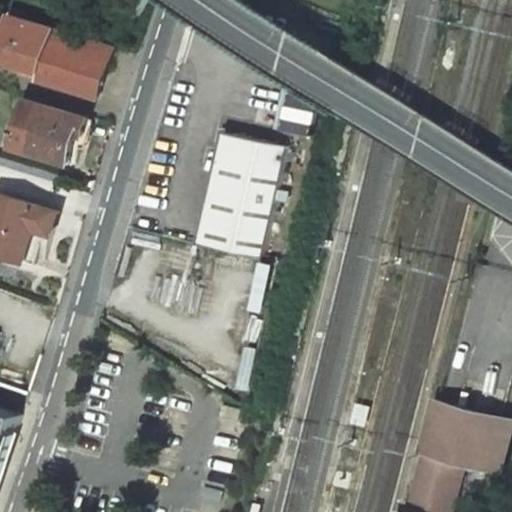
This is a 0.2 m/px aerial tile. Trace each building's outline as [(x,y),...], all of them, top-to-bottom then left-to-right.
[(57,30),(12,16),(0,54),(0,58),(40,70),(49,42),(111,61),(114,50),(57,32),(57,30)] [(40,70),(44,72),(42,80),(100,98),(111,61),(49,42),(40,70)] [(92,119),(30,100),(15,146),(71,164),(80,135),(86,137),(92,119)] [(218,129),(192,241),(255,258),(281,145),(218,129)] [(60,211),(1,194),(0,198),(0,253),(37,264),(44,243),(51,245),(60,211)] [(194,254),(186,251),(181,264),(188,267),(194,254)] [(188,267),(181,264),(178,271),(186,274),(188,267)] [(0,427),(18,435),(32,392),(0,381),(0,427)] [(418,454),(403,511),(456,511),(469,461),(508,471),(511,455),(511,418),(504,417),(434,400),(418,454)] [(354,403),(349,423),(364,427),(369,407),(354,403)] [(0,441),(0,491),(14,447),(0,441)]
